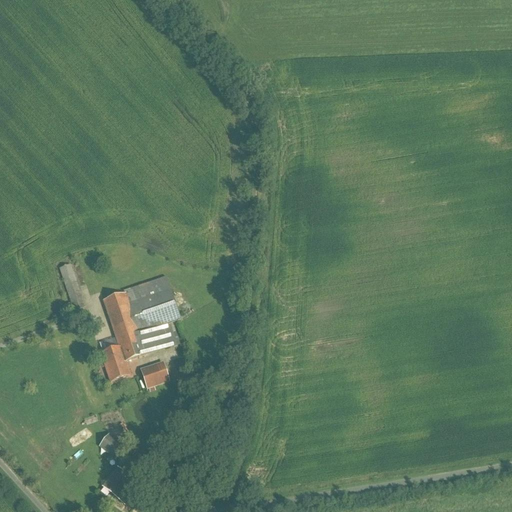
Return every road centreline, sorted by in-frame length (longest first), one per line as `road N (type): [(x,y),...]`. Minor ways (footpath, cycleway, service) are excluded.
road 1 (track): [(170,0),(248,110),(258,149),(242,378),(198,511)]
road 2 (unclassified): [(204,511),(511,465)]
